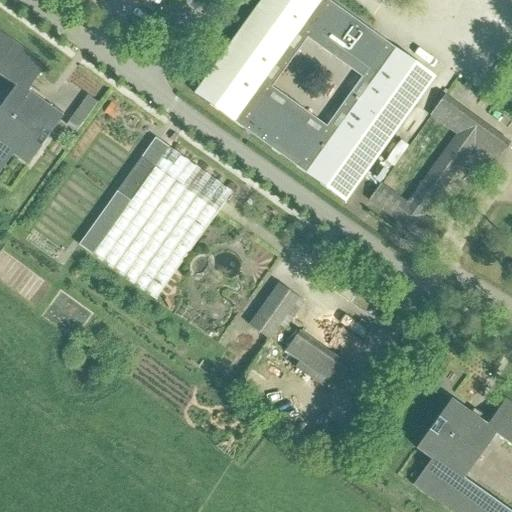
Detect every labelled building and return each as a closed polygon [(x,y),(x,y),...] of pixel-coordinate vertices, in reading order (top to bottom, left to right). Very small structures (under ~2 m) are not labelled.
[(414,106),(434,77),(396,50),(373,33),(327,0),(262,0),(194,94),(245,131),(252,136),(344,202),(390,138),(414,106)] [(0,172),(13,155),(28,166),(62,118),(26,92),(45,66),(0,33),(0,172)] [(75,132),(96,102),(86,95),(65,125),(75,132)] [(494,163),(506,147),(441,100),(429,116),(455,135),(406,203),(380,185),(368,201),(408,231),(410,232),(433,248),(445,232),(424,216),(473,148),(494,163)] [(129,202),(91,256),(154,301),(217,213),(224,203),(231,193),(168,148),(155,139),(141,158),(116,192),(129,202)] [(408,231),(401,240),(403,241),(427,259),(433,248),(410,232),(408,231)] [(324,285),(373,320),(381,310),(331,275),(324,285)] [(268,340),(297,300),(277,286),(248,326),(268,340)] [(335,387),(346,372),(296,337),(285,352),(335,387)] [(390,344),(360,385),(375,395),(404,355),(390,344)] [(433,385),(448,364),(439,357),(423,379),(433,385)] [(242,406),(247,394),(226,383),(220,395),(242,406)] [(486,426),(469,414),(450,401),(415,449),(431,460),(412,486),(449,511),(511,511),(511,405),(504,400),(498,409),(489,421),(486,426)]
